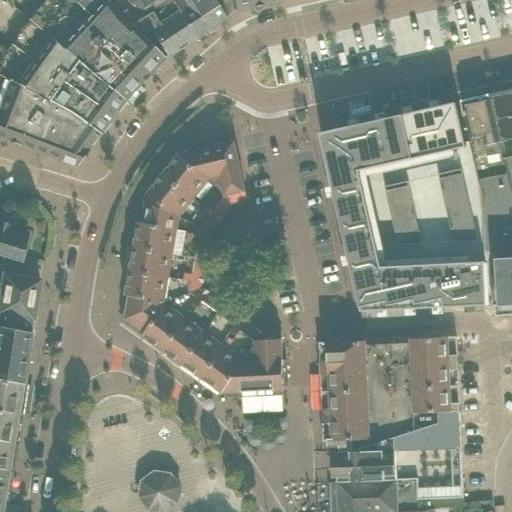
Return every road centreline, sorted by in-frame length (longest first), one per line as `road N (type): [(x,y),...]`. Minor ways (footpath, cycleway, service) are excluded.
road 1 (unclassified): [(241,113),(511,52)]
road 2 (unclassified): [(72,347),(137,369),(192,405),(272,511)]
road 3 (residential): [(302,329),(281,227),(260,200),(241,113)]
road 4 (residential): [(222,64),(267,33),(420,0)]
road 5 (residential): [(106,197),(149,129),(222,64)]
road 6 (unknown): [(258,189),(229,213),(222,253),(243,286),(266,294),(293,285)]
road 7 (residential): [(45,511),(72,347)]
road 8 (unclassified): [(507,474),(491,424),(487,341),(498,329),(511,330)]
road 9 (residential): [(72,347),(106,197)]
